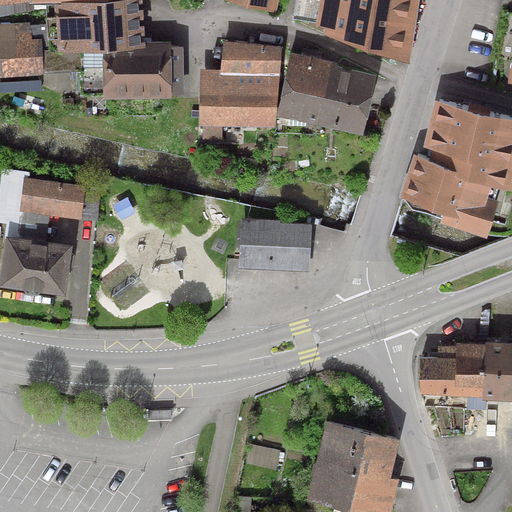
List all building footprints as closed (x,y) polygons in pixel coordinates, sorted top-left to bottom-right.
[(103,47),(103,45),(138,45),(135,0),(102,0),(55,3),(45,4),(48,50),(56,50),(80,48),(103,47)] [(273,0),(230,0),(271,10),(273,0)] [(327,34),(400,59),(403,59),(412,0),(295,0),(292,18),(329,25),(327,34)] [(511,16),(505,16),(495,57),(510,60),(508,80),(511,80),(511,16)] [(0,73),(36,71),(35,41),(0,42),(0,73)] [(202,122),(272,122),(278,49),(223,43),(219,86),(202,86),(202,122)] [(168,44),(138,45),(103,45),(103,47),(80,48),(81,95),(168,94),(168,44)] [(304,118),(359,129),(371,77),(288,58),(276,116),(304,118)] [(403,195),(443,209),(440,218),(485,233),(495,202),(491,200),(497,184),(506,187),(511,164),(511,119),(438,101),(427,146),(436,148),(432,161),(415,155),(403,195)] [(78,215),(78,217),(95,218),(97,190),(26,182),(27,174),(2,171),(0,188),(0,221),(33,225),(35,210),(78,215)] [(297,266),(309,267),(310,229),(273,227),(273,225),(245,223),(243,264),(276,265),(277,266),(297,266)] [(60,289),(65,248),(8,240),(3,281),(20,284),(20,287),(25,294),(35,295),(42,290),(42,287),(60,289)] [(420,390),(480,393),(484,346),(455,345),(455,349),(442,349),(442,359),(419,359),(420,390)] [(511,346),(484,346),(480,393),(511,394),(511,346)] [(172,420),(172,410),(148,410),(148,421),(172,420)] [(387,511),(392,494),(382,492),(395,440),(327,423),(308,496),(370,511),(387,511)] [(281,449),(251,443),(247,464),(277,469),(281,449)]
